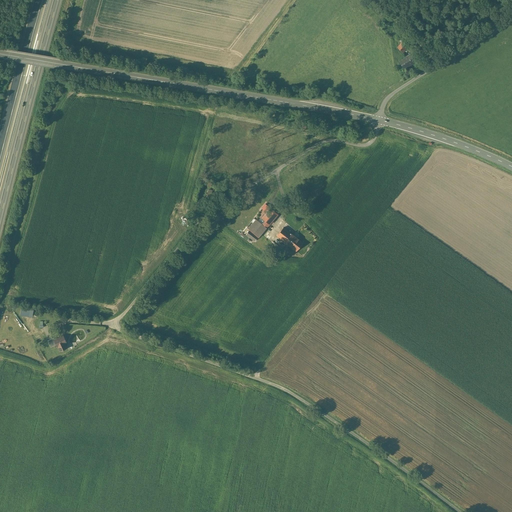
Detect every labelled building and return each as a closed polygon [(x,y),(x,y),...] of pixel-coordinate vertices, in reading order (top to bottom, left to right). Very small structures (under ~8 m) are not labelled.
[(408,46),(403,41),(397,48),(403,52),(408,46)] [(416,62),(411,54),(400,61),(405,69),(416,62)] [(208,205),(203,198),(198,202),(203,208),(208,205)] [(258,237),(277,214),(265,204),(256,215),(261,220),(251,232),(258,237)] [(303,243),(283,227),(276,236),(283,241),(282,242),(283,243),(284,242),(296,252),(303,243)] [(257,237),(249,231),(246,235),(254,241),(257,237)] [(63,335),(54,339),(56,344),(60,351),(64,349),(62,345),(66,343),(63,335)] [(51,346),(56,344),(54,339),(54,338),(48,340),(51,346)]
